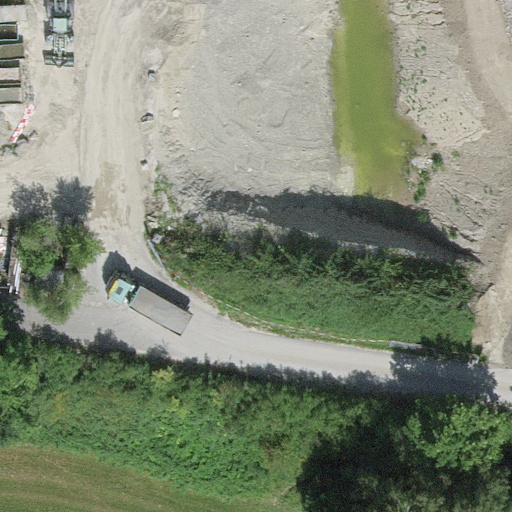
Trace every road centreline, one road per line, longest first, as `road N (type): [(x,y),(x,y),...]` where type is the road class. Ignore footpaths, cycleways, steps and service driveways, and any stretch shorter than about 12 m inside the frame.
road 1 (track): [(511,389),(266,354),(123,293),(116,192),(57,172),(0,181)]
road 2 (track): [(116,192),(136,0)]
